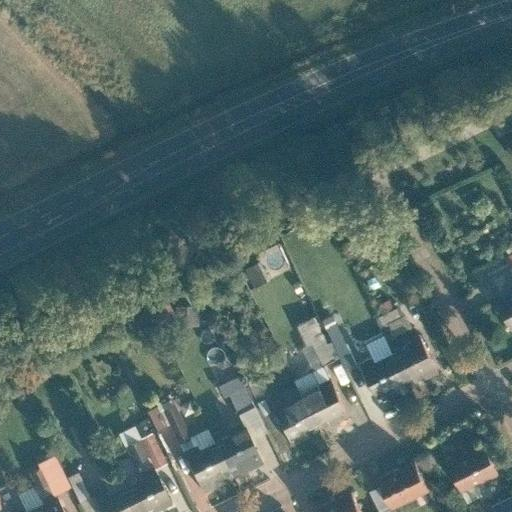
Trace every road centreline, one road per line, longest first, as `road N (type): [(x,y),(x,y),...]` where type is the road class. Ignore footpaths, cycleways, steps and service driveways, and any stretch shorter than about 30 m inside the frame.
road 1 (secondary): [(0,244),(336,79),(511,15)]
road 2 (residential): [(226,511),(494,380)]
